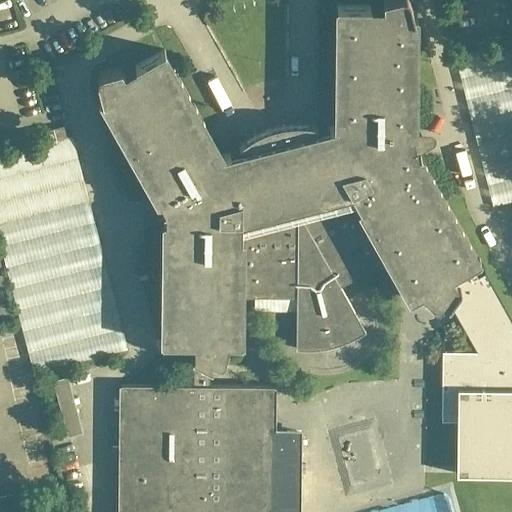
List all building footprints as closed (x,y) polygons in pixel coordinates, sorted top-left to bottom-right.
[(209,361),(216,363),(221,363),(224,359),(228,344),(239,344),(240,299),(296,299),(295,351),(303,351),(311,351),(319,350),(328,349),(336,347),(343,344),(351,341),(358,337),(365,333),(339,288),(388,260),(411,300),(421,294),(431,306),(435,307),(439,306),(445,300),(476,353),(441,353),(441,422),(456,422),(456,476),(511,476),(511,323),(484,274),(478,278),(471,266),(479,261),(419,155),(415,137),(416,16),(412,16),(408,0),(385,0),(382,1),(382,8),(337,7),(336,127),(316,133),(317,126),(300,124),(283,125),(276,127),(267,130),(251,137),(238,147),(241,152),(221,157),(162,53),(123,74),(120,69),(100,74),(97,77),(96,81),(100,96),(97,98),(157,203),(162,222),(161,343),(193,344),(192,387),(120,386),(119,511),(299,511),(301,431),(272,431),(273,388),(208,387),(209,361)] [(511,45),(454,60),(491,211),(510,207),(511,216),(511,45)] [(42,134),(45,144),(65,138),(63,128),(42,134)] [(0,252),(34,380),(128,355),(70,143),(0,161),(0,252)] [(2,276),(0,275),(0,325),(14,322),(2,276)]
